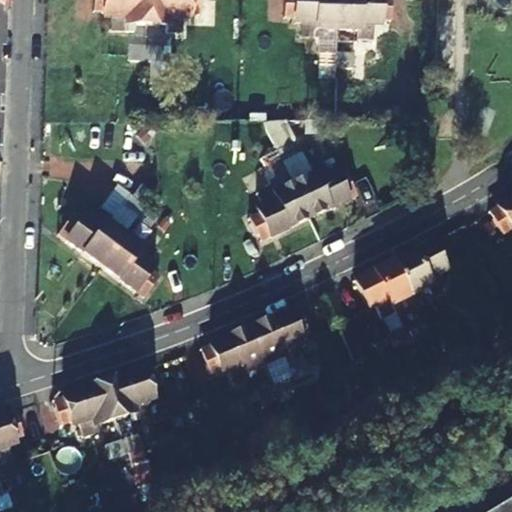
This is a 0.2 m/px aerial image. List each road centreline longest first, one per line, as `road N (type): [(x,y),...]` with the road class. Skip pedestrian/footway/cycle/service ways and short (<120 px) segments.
road 1 (residential): [(511,160),(299,281),(11,384)]
road 2 (residential): [(11,384),(26,0)]
